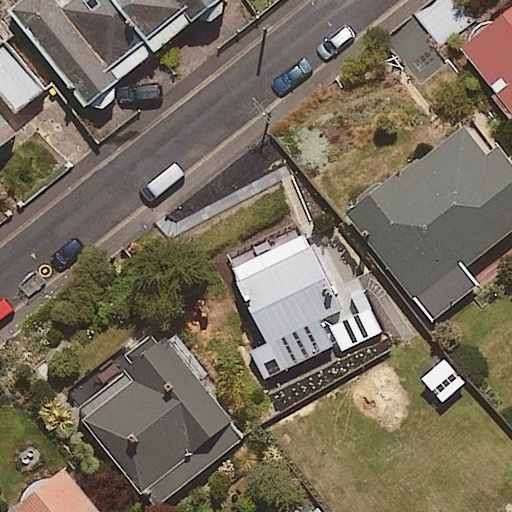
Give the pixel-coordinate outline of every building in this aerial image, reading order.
[(101,107),(106,114),(123,101),(118,95),(127,88),(124,83),(229,4),(226,0),(30,0),(16,11),(93,114),(101,107)] [(511,29),(473,61),(511,110),(511,29)] [(47,95),(9,52),(0,60),(0,90),(23,117),(47,95)] [(0,157),(22,140),(0,113),(0,157)] [(494,167),(470,135),(396,191),(390,183),(360,206),(366,214),(356,221),(434,323),(479,289),(469,276),(511,242),(511,162),(508,156),(494,167)] [(346,314),(300,226),(228,263),(268,340),(252,348),(268,379),(336,343),(326,324),(346,314)] [(156,511),(247,439),(166,338),(130,367),(138,377),(83,422),(155,511),(156,511)] [(105,511),(79,477),(62,488),(53,484),(40,487),(32,498),(33,511),(31,511),(105,511)]
